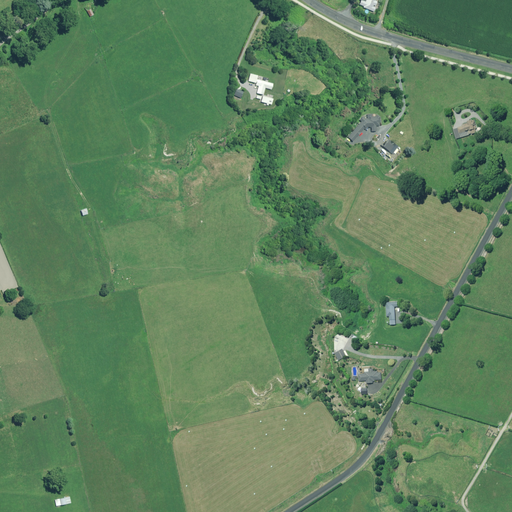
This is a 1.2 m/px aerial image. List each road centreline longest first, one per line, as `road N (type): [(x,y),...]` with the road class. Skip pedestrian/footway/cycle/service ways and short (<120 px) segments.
road 1 (residential): [(288,511),(367,454),(511,191)]
road 2 (tertiary): [(307,0),(367,30),(511,68)]
